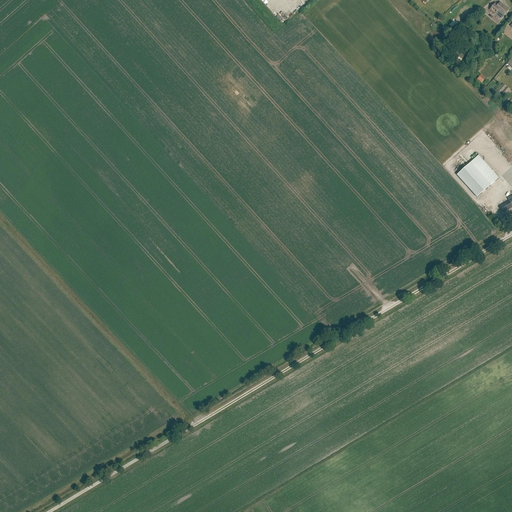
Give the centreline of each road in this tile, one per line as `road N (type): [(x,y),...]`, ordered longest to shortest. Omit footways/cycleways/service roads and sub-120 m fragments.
road 1 (track): [(189,427),(511,234)]
road 2 (track): [(196,424),(0,213)]
road 3 (track): [(49,511),(189,427)]
